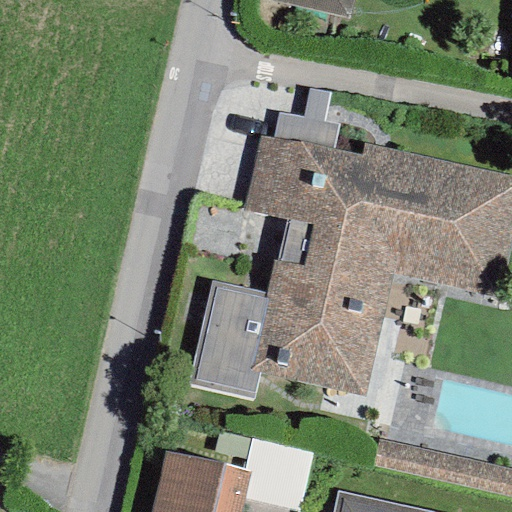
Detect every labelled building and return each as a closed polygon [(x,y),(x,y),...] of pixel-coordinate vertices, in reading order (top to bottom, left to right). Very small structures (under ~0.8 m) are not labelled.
[(272,0),(272,2),(349,20),(353,0),(272,0)] [(302,119),(322,123),(328,94),(308,90),(302,119)] [(271,139),(332,150),(336,126),(322,123),(302,119),(276,114),(271,139)] [(266,300),(249,370),(259,373),(361,396),(390,269),(500,294),(511,238),(511,177),(366,144),(364,155),(332,150),(271,139),(258,136),(241,211),(286,221),(277,261),(271,260),(264,293),(262,299),(266,300)] [(253,399),(259,373),(249,370),(266,300),(262,299),(264,293),(210,282),(187,383),(253,399)] [(249,473),(243,498),(299,510),(312,453),(217,433),(211,464),(249,473)] [(240,511),(243,498),(249,473),(211,464),(164,452),(150,511),(240,511)] [(421,511),(336,493),(331,511),(421,511)]
